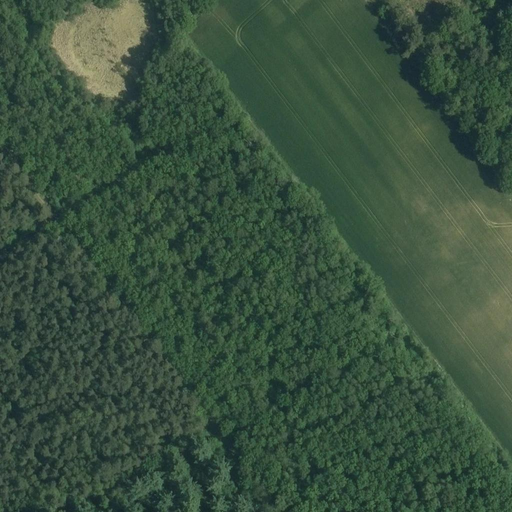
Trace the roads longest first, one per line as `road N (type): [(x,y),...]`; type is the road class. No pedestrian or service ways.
road 1 (track): [(221,111),(59,221)]
road 2 (track): [(87,511),(219,432)]
